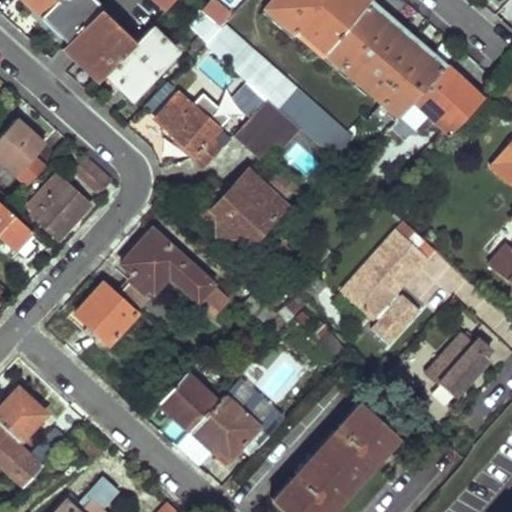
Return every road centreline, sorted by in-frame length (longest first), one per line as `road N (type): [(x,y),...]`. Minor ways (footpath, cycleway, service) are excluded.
road 1 (residential): [(12,327),(219,511)]
road 2 (residential): [(0,45),(130,160),(130,203)]
road 3 (residential): [(12,327),(130,203)]
